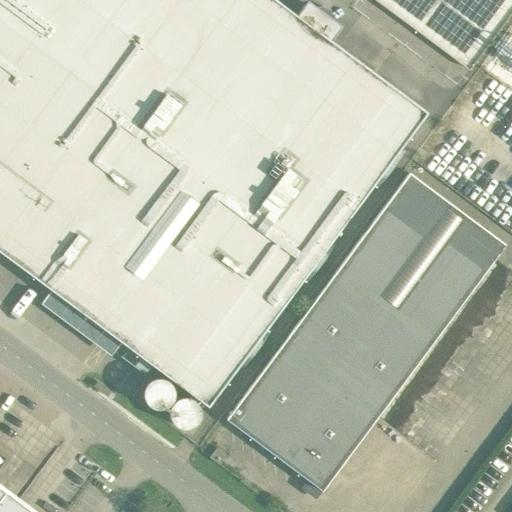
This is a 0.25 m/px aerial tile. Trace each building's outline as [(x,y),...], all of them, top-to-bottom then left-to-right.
[(297,14),(278,0),(0,0),(0,250),(155,365),(209,405),(427,111),(331,39),(339,28),(331,22),(332,16),(330,10),(327,8),(325,6),(318,6),(313,9),(305,3),(297,14)] [(316,497),(321,491),(504,245),(408,174),(225,420),(308,481),(303,487),(316,497)] [(149,389),(147,391),(145,394),(145,397),(145,401),(145,403),(146,405),(147,408),(151,413),(154,414),(158,414),(164,414),(168,412),(171,411),(173,408),(175,405),(176,402),(176,398),(176,395),(175,394),(174,391),(173,390),(172,388),(170,386),(168,384),(165,383),(162,382),(158,382),(155,383),(152,385),(150,387),(149,389)] [(174,408),(173,410),(171,413),(170,417),(170,420),(171,423),(172,425),(173,428),(177,432),(180,433),(183,434),(189,433),(194,432),(197,430),(199,427),(200,424),(201,421),(202,418),(201,415),(200,413),(199,411),(198,409),(197,407),(195,406),(193,404),(190,402),(187,402),(183,402),(181,403),(178,405),(175,407),(174,408)] [(227,453),(217,446),(210,456),(220,463),(227,453)] [(0,483),(0,511),(37,511),(7,489),(0,483)]
